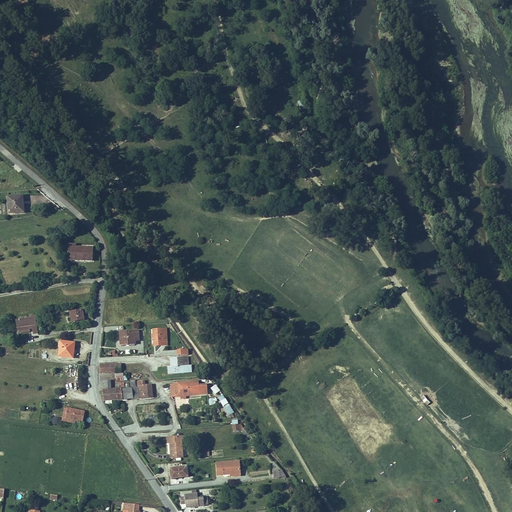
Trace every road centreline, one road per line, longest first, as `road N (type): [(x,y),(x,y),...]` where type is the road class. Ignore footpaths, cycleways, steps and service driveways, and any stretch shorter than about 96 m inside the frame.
road 1 (residential): [(101,277),(94,391),(176,511)]
road 2 (residential): [(0,145),(83,218),(99,239),(101,277)]
